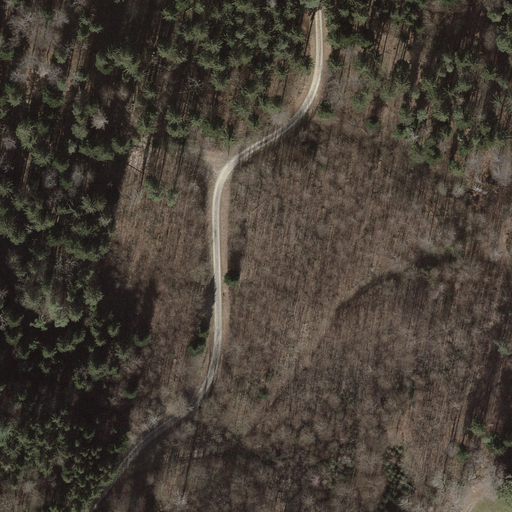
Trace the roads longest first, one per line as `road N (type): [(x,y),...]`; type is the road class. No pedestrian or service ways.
road 1 (track): [(87,511),(144,441),(207,385),(217,357),(221,180),(311,97),(319,66),(317,0)]
road 2 (track): [(118,474),(238,439),(317,336),(375,279),(416,260),(468,252),(503,262)]
road 3 (track): [(511,101),(502,145),(503,262),(511,296)]
road 4 (track): [(511,377),(475,397),(412,511)]
